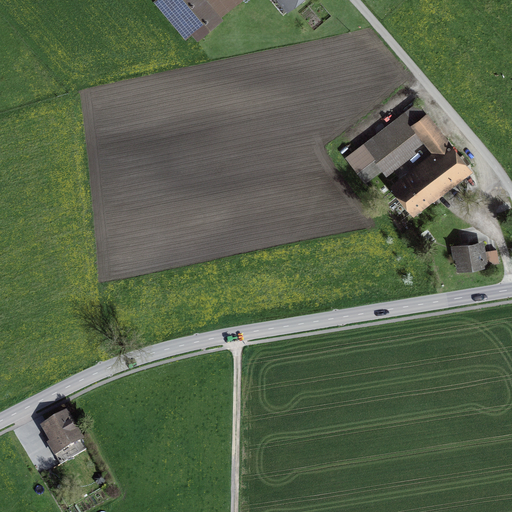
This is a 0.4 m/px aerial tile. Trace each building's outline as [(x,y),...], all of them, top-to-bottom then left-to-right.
[(245,0),(207,0),(221,19),(245,0)] [(251,0),(254,3),(257,0),(267,0),(285,20),(309,0),(251,0)] [(417,129),(431,118),(419,103),(349,158),(361,173),(377,160),(387,173),(403,161),(393,148),(417,129)] [(431,118),(417,129),(436,153),(395,186),(413,209),(469,166),(431,118)] [(482,244),(455,248),(459,269),(485,265),(482,244)] [(80,440),(65,414),(43,426),(59,452),(80,440)]
